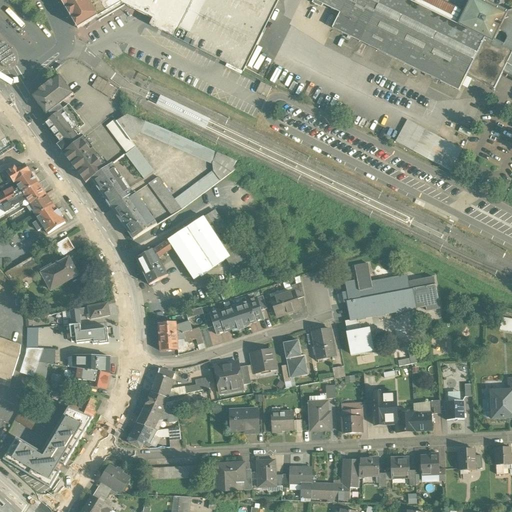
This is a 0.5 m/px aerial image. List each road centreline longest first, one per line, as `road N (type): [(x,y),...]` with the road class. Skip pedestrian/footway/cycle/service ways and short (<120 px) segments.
road 1 (residential): [(100,447),(124,456),(511,438)]
road 2 (tertiary): [(100,447),(133,361),(127,283),(0,87)]
